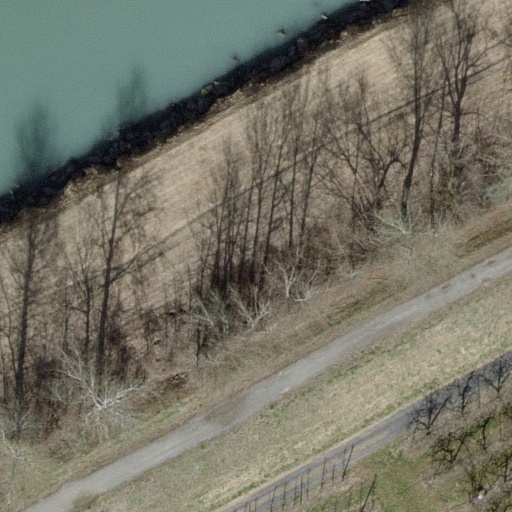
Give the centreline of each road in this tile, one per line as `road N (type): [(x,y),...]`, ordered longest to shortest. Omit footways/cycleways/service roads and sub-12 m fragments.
road 1 (track): [(45,511),(511,262)]
road 2 (track): [(511,375),(256,511)]
